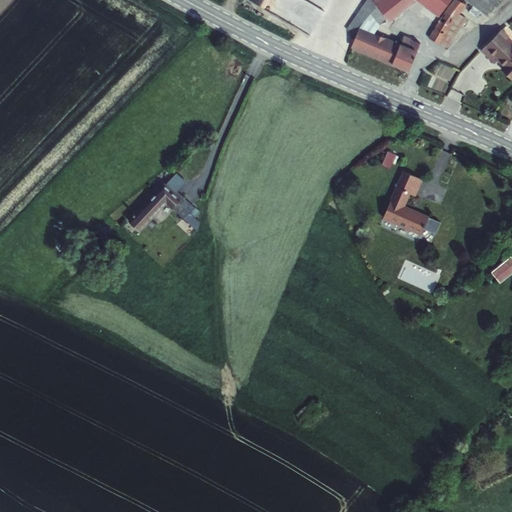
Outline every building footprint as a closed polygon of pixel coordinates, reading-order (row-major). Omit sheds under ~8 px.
[(366,0),(347,29),(356,34),(350,48),(408,72),(420,43),(405,36),(401,44),(371,32),(375,28),(387,16),(389,20),(413,0),(417,0),(438,16),(450,0),(458,0),(430,40),(448,50),(468,18),(460,13),(468,1),(486,14),(496,0),(366,0)] [(500,30),(480,51),(492,63),(496,59),(504,67),(501,70),(510,79),(511,77),(511,45),(504,38),(506,36),(500,30)] [(386,150),(382,165),(392,168),(396,153),(386,150)] [(421,235),(429,218),(406,206),(411,194),(417,196),(424,181),(405,172),(383,218),(421,235)] [(163,188),(128,224),(138,234),(166,205),(172,211),(180,203),(163,188)] [(511,262),(510,260),(490,276),(498,286),(511,274),(511,262)]
